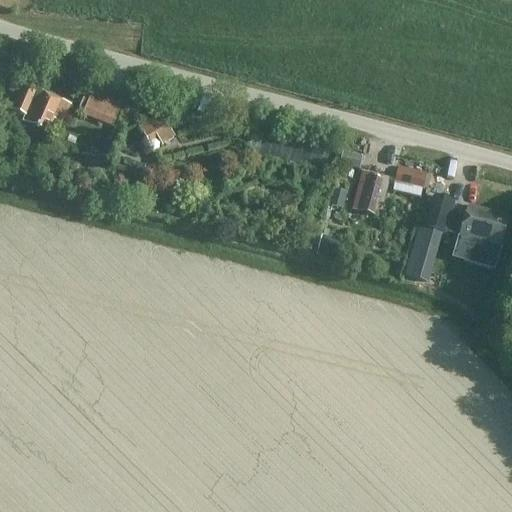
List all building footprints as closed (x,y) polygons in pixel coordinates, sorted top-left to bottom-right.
[(37,91),(22,85),(12,112),(25,118),(23,123),(48,134),(53,121),(63,126),(71,107),(37,91)] [(86,112),(115,123),(123,103),(93,92),(86,112)] [(160,115),(138,128),(149,147),(171,134),(160,115)] [(327,167),(330,148),(258,137),(255,156),(327,167)] [(340,167),(360,172),(363,158),(343,154),(340,167)] [(393,193),(422,200),(427,173),(399,167),(393,193)] [(378,205),(384,207),(390,181),(363,174),(353,211),(375,217),(378,205)] [(342,211),(346,195),(333,192),(329,208),(342,211)] [(459,239),(500,251),(508,223),(495,219),(496,215),(469,207),(465,220),(451,216),(454,205),(435,199),(432,208),(425,229),(445,235),(448,225),(463,229),(459,239)] [(317,258),(339,264),(345,243),(322,237),(317,258)] [(415,245),(406,278),(425,283),(434,251),(415,245)]
